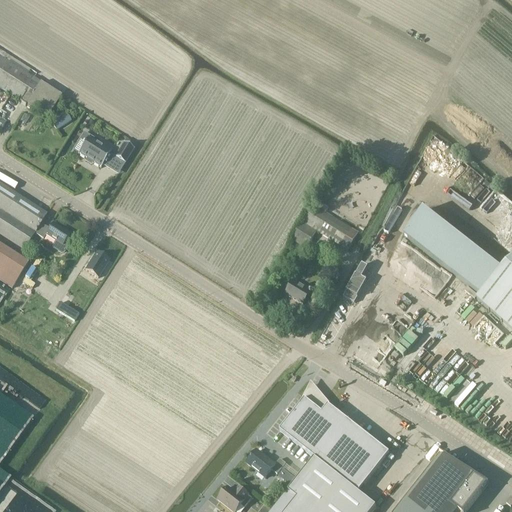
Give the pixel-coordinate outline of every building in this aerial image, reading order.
[(0,89),(20,102),(20,103),(25,107),(26,106),(47,119),(61,97),(40,83),(33,79),(36,74),(0,50),(0,89)] [(66,114),(51,124),(56,131),(70,121),(66,114)] [(93,139),(84,133),(80,140),(85,143),(78,154),(78,155),(79,154),(100,168),(100,169),(111,152),(110,152),(92,141),(93,139)] [(123,144),(115,157),(114,157),(115,158),(116,158),(124,163),(125,164),(125,163),(133,150),(134,151),(134,150),(123,143),(123,144)] [(69,243),(66,241),(70,235),(52,224),(49,229),(41,224),(47,215),(0,185),(0,235),(24,251),(35,234),(43,240),(45,237),(54,243),(52,247),(52,249),(61,255),(64,254),(69,246),(69,243)] [(312,205),(291,240),(306,249),(317,232),(347,252),(358,233),(352,229),(336,220),(312,205)] [(403,236),(479,296),(476,300),(511,331),(511,258),(500,272),(422,212),(403,236)] [(3,247),(0,251),(0,270),(11,253),(3,247)] [(110,260),(97,252),(86,270),(99,279),(110,260)] [(11,253),(0,270),(0,281),(3,283),(20,258),(11,253)] [(20,258),(3,283),(12,289),(29,264),(20,258)] [(346,299),(355,304),(366,282),(362,280),(368,269),(363,266),(346,299)] [(304,306),(311,293),(313,289),(306,284),(304,289),(292,282),(285,295),(304,306)] [(60,304),(55,311),(62,315),(74,323),(79,315),(67,308),(60,304)] [(279,432),(314,459),(272,511),(372,511),(376,508),(358,494),(389,455),(328,407),(311,387),(304,401),(279,432)] [(265,479),(271,471),(277,476),(285,465),(279,460),(274,466),(256,452),(246,464),(265,479)] [(465,511),(487,485),(441,455),(394,511),(465,511)] [(252,499),(248,496),(249,496),(239,488),(234,493),(228,488),(218,501),(232,511),(236,511),(240,507),(245,508),(252,499)]
